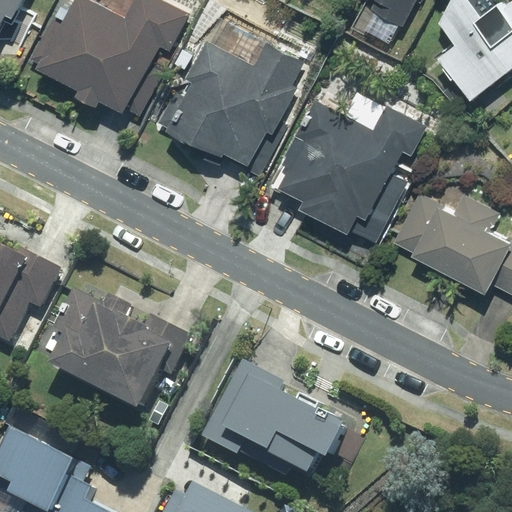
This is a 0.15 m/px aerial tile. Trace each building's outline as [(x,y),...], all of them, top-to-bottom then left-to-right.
[(19,21),(29,0),(0,0),(0,33),(3,28),(7,30),(13,18),(19,21)] [(58,0),(27,60),(116,105),(170,0),(58,0)] [(410,22),(421,0),(380,0),(377,6),(410,22)] [(476,0),(456,0),(446,19),(464,42),(447,55),(479,97),(511,71),(511,4),(509,7),(505,1),(487,14),(476,0)] [(259,64),(211,40),(193,76),(200,79),(191,98),(179,91),(163,122),(204,142),(200,150),(226,163),(229,157),(264,175),(290,125),(284,122),(302,86),(298,83),(309,60),(271,41),(259,64)] [(375,216),(409,149),(417,154),(431,124),(391,104),(379,127),(320,97),(301,133),(311,138),(287,185),(313,198),(309,205),(357,229),(367,212),(375,216)] [(460,209),(424,191),(399,241),(495,290),(498,283),(511,289),(511,235),(497,228),(506,212),(468,193),(460,209)] [(0,336),(14,344),(34,304),(46,310),(66,269),(25,249),(22,254),(0,243),(0,241),(2,237),(0,235),(0,336)] [(136,306),(113,295),(108,305),(78,290),(57,329),(72,337),(57,366),(146,412),(167,372),(176,376),(197,337),(155,316),(150,327),(131,318),(136,306)] [(247,361),(208,438),(246,456),(246,455),(292,478),(296,470),(316,480),(328,457),(340,462),(357,428),(286,392),(291,383),(247,361)] [(29,511),(112,511),(92,501),(99,488),(78,477),(85,464),(21,431),(0,470),(0,486),(33,504),(29,511)] [(181,491),(170,511),(253,511),(202,486),(195,499),(181,491)]
